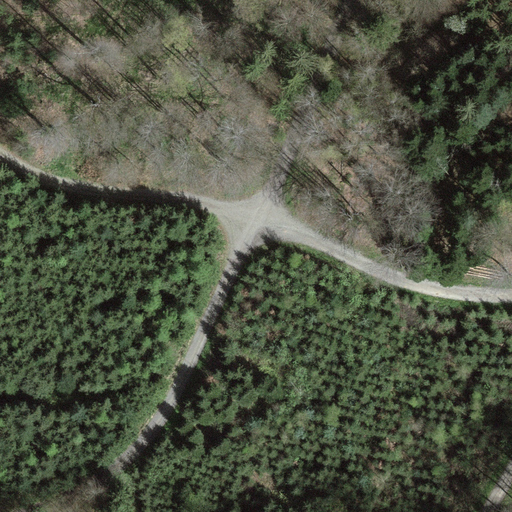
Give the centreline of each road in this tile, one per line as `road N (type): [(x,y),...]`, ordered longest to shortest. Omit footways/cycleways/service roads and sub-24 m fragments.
road 1 (track): [(352,0),(258,223),(137,450),(102,478),(10,511)]
road 2 (track): [(511,294),(463,290),(258,223),(71,193),(0,162)]
